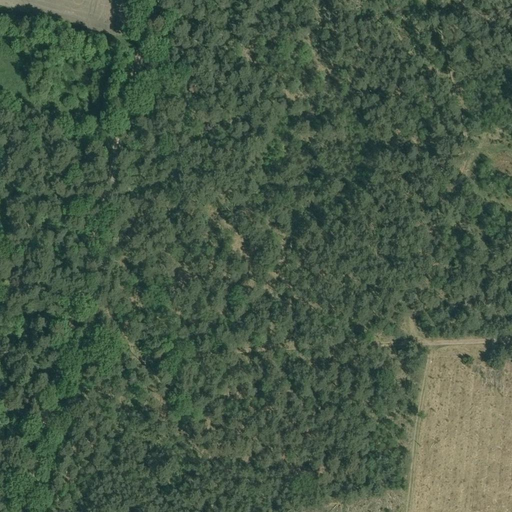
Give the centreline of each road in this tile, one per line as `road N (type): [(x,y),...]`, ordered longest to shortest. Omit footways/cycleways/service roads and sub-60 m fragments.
road 1 (track): [(23,511),(117,131)]
road 2 (track): [(61,359),(416,339)]
road 3 (track): [(431,0),(473,145),(446,209),(416,339)]
road 4 (track): [(437,338),(413,511)]
road 5 (track): [(117,131),(151,0)]
